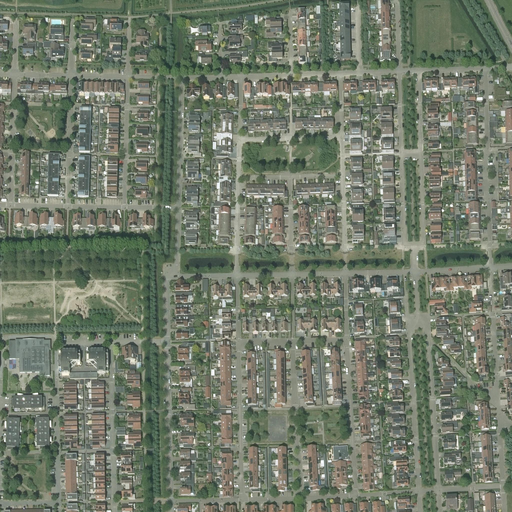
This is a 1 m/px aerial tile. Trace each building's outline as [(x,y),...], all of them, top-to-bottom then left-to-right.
[(381,10),(390,10),(390,4),(385,4),(385,1),(380,1),(381,10)] [(82,23),(82,30),(93,30),(93,27),(96,27),(96,20),(88,19),(88,23),(82,23)] [(270,28),(281,28),(281,22),(273,22),(273,19),(266,19),(266,26),(270,26),(270,28)] [(108,20),(107,26),(111,27),(111,31),(122,31),(122,24),(117,24),(117,20),(108,20)] [(236,24),(229,24),(229,32),(241,32),(241,24),(243,24),(243,21),(236,21),(236,24)] [(0,34),(2,34),(2,31),(8,31),(8,23),(0,22),(0,34)] [(202,28),(198,28),(199,34),(202,34),(202,37),(208,37),(208,34),(211,34),(210,28),(207,28),(207,25),(201,25),(202,28)] [(24,26),(24,34),(28,35),(28,41),(35,41),(35,35),(36,35),(36,26),(24,26)] [(49,36),(49,41),(55,41),(57,41),(64,41),(64,36),(63,36),(63,27),(59,27),(59,26),(51,26),(51,36),(49,36)] [(281,28),(270,28),(270,31),(266,31),(267,38),(274,38),(274,35),(282,34),(281,28)] [(137,35),(136,42),(139,42),(140,43),(140,47),(147,47),(147,44),(148,44),(149,35),(145,35),(146,32),(139,31),(138,35),(137,35)] [(81,38),(81,44),(92,45),(92,41),(94,41),(94,34),(88,34),(88,38),(81,38)] [(230,40),(229,41),(229,47),(230,48),(240,48),(240,41),(243,41),(243,36),(234,37),(234,40),(230,40)] [(113,49),(120,49),(121,47),(121,40),(110,39),(110,46),(113,46),(113,49)] [(205,40),(196,40),(196,45),(198,45),(199,54),(202,54),(202,51),(211,51),(211,43),(205,43),(205,40)] [(44,43),(43,49),(51,49),(50,53),(53,53),(53,57),(63,57),(63,55),(64,55),(64,53),(63,53),(64,49),(59,49),(58,48),(58,43),(44,43)] [(272,53),(282,53),(282,46),(275,47),(275,43),(268,44),(268,49),(272,49),(272,53)] [(24,47),(23,55),(33,56),(33,53),(35,53),(36,52),(36,44),(30,44),(30,48),(24,47)] [(81,52),(81,59),(92,59),(92,56),(95,56),(95,49),(87,49),(87,53),(81,52)] [(120,49),(113,49),(113,50),(112,50),(112,56),(113,56),(113,59),(105,59),(105,63),(113,63),(113,59),(120,59),(120,56),(121,56),(121,50),(120,50),(120,49)] [(136,54),(136,61),(146,62),(147,58),(152,59),(152,51),(140,51),(140,55),(136,54)] [(236,56),(230,56),(230,66),(235,65),(235,63),(240,63),(240,58),(244,58),(244,52),(236,52),(236,56)] [(282,53),(272,53),(272,57),(268,57),(269,63),(275,63),(275,59),(282,59),(282,53)] [(382,53),(379,54),(379,62),(391,62),(391,53),(382,53)] [(204,54),(198,55),(198,58),(201,58),(202,65),(211,64),(211,57),(204,57),(204,54)] [(444,85),(441,85),(441,89),(441,92),(444,91),(444,89),(450,88),(450,79),(443,80),(444,85)] [(459,79),(450,79),(450,88),(460,88),(459,79)] [(469,88),(469,79),(459,79),(460,88),(469,88)] [(476,79),(469,79),(469,88),(469,90),(472,90),(472,88),(474,88),(475,94),(478,94),(478,82),(476,82),(476,79)] [(431,89),(431,80),(424,80),(424,84),(422,84),(422,92),(425,92),(425,89),(431,89)] [(437,80),(431,80),(431,89),(441,89),(441,85),(438,85),(437,80)] [(388,90),(388,81),(381,82),(381,87),(378,87),(379,91),(379,93),(382,92),(382,91),(388,90)] [(2,82),(2,94),(5,94),(5,93),(11,94),(11,84),(8,84),(6,84),(6,82),(2,82)] [(140,93),(151,94),(151,89),(149,89),(149,82),(144,82),(144,83),(139,83),(138,90),(140,90),(140,93)] [(369,91),(369,82),(362,82),(359,82),(359,88),(360,88),(360,93),(363,93),(363,91),(369,91)] [(379,91),(378,87),(375,87),(375,82),(369,82),(369,91),(379,91)] [(26,95),(26,83),(23,83),(23,84),(21,84),(18,84),(17,94),(26,95)] [(30,83),(26,83),(26,95),(35,95),(35,85),(32,85),(32,84),(30,84),(30,83)] [(35,85),(35,95),(43,95),(43,92),(44,83),(40,83),(40,85),(38,85),(35,85)] [(47,83),(44,83),(43,92),(49,92),(52,92),(52,85),(49,85),(47,85),(47,83)] [(323,84),(320,84),(321,93),(330,92),(330,83),(323,84)] [(330,83),(330,92),(337,92),(338,92),(338,87),(336,87),(336,83),(330,83)] [(360,88),(359,88),(357,88),(356,83),(350,83),(350,92),(356,92),(356,93),(360,93),(360,88)] [(52,92),(52,95),(61,95),(61,84),(58,84),(58,85),(56,85),(55,85),(52,85),(52,92)] [(84,94),(85,84),(76,84),(76,96),(79,96),(79,94),(84,94)] [(302,95),(302,89),(299,89),(299,84),(292,85),(292,94),(298,93),(299,95),(302,95)] [(311,93),(311,84),(304,84),(305,89),(302,89),(302,95),(305,95),(305,93),(311,93)] [(317,84),(311,84),(311,93),(321,93),(320,84),(317,84)] [(115,85),(115,95),(121,95),(125,95),(125,93),(124,93),(124,85),(115,85)] [(234,85),(227,86),(228,97),(234,97),(234,99),(238,99),(238,93),(234,93),(234,85)] [(268,85),(262,86),(262,96),(268,95),(268,97),(271,97),(271,88),(268,88),(268,85)] [(281,95),(280,85),(274,85),(274,88),(271,88),(271,97),(275,97),(275,95),(281,95)] [(280,85),(281,95),(286,95),(286,96),(290,96),(289,87),(286,88),(286,85),(280,85)] [(212,91),(210,91),(209,91),(209,86),(203,87),(203,98),(209,98),(209,100),(213,100),(213,90),(212,90),(212,91)] [(222,86),(215,86),(216,98),(222,97),(222,99),(226,99),(226,90),(222,90),(222,86)] [(253,97),(253,89),(250,89),(250,86),(244,86),(244,96),(250,96),(250,97),(253,97)] [(262,96),(262,86),(256,86),(256,89),(253,89),(253,97),(257,97),(257,96),(262,96)] [(189,88),(187,88),(187,98),(196,98),(196,95),(199,95),(199,88),(196,88),(196,87),(189,87),(189,88)] [(499,88),(495,89),(495,100),(509,100),(509,96),(506,96),(505,92),(499,92),(499,88)] [(151,94),(140,93),(140,97),(138,97),(138,103),(143,103),(143,105),(149,105),(149,98),(151,98),(151,94)] [(511,102),(502,103),(502,108),(500,108),(500,112),(505,112),(511,111),(511,102)] [(477,113),(478,113),(478,109),(475,109),(475,104),(464,104),(464,110),(465,110),(465,113),(466,113),(477,113)] [(428,114),(437,114),(437,108),(439,108),(439,105),(430,105),(430,108),(427,108),(428,114)] [(381,115),(391,115),(391,110),(392,110),(392,107),(386,107),(386,109),(381,110),(381,115)] [(350,116),(360,116),(360,109),(361,109),(361,108),(348,108),(348,111),(350,111),(350,116)] [(138,113),(138,120),(139,120),(139,122),(139,123),(143,123),(143,121),(148,121),(148,115),(150,115),(150,110),(140,110),(140,113),(138,113)] [(222,122),(233,122),(233,116),(227,115),(227,112),(221,112),(221,116),(222,116),(222,122)] [(189,125),(200,125),(200,117),(202,117),(202,114),(196,114),(196,113),(189,113),(190,113),(190,117),(189,117),(189,125)] [(437,114),(428,114),(428,120),(430,120),(430,123),(439,123),(439,119),(438,119),(437,114)] [(391,115),(381,115),(381,122),(380,122),(380,123),(393,122),(393,119),(391,119),(391,115)] [(360,116),(350,116),(350,120),(349,120),(349,124),(361,123),(360,123),(360,116)] [(285,119),(279,120),(280,131),(286,130),(286,124),(289,124),(289,118),(285,118),(285,119)] [(302,130),(302,119),(295,119),(295,118),(292,118),(292,124),(295,124),(295,130),(302,130)] [(393,122),(380,123),(380,124),(381,124),(382,131),(391,130),(391,126),(393,126),(393,122)] [(361,123),(349,124),(349,127),(351,127),(351,131),(360,131),(360,128),(361,128),(362,127),(363,127),(363,124),(362,123),(361,123)] [(439,123),(430,123),(431,126),(428,126),(428,132),(438,132),(438,126),(439,126),(439,123)] [(137,128),(137,135),(142,135),(142,137),(148,137),(148,135),(151,135),(151,129),(150,129),(150,125),(139,125),(139,129),(137,128)] [(200,125),(189,125),(189,133),(199,133),(200,125)] [(233,128),(222,128),(222,134),(220,134),(217,134),(216,137),(226,138),(226,135),(232,135),(233,128)] [(391,130),(382,131),(382,138),(381,138),(393,138),(393,135),(391,135),(391,130)] [(360,131),(351,131),(351,136),(349,136),(349,139),(362,139),(362,138),(361,138),(360,131)] [(438,137),(438,132),(428,132),(428,138),(431,138),(431,141),(440,141),(440,137),(438,137)] [(189,138),(188,146),(199,146),(199,138),(202,138),(202,135),(195,135),(195,138),(189,138)] [(216,137),(214,137),(214,139),(216,139),(216,141),(221,141),(221,147),(232,147),(232,141),(226,141),(226,138),(216,137)] [(393,138),(381,138),(381,139),(382,139),(382,146),(392,146),(392,141),(393,141),(393,138)] [(362,140),(362,139),(349,139),(349,142),(351,142),(351,147),(361,147),(361,140),(362,140)] [(478,140),(467,140),(467,145),(466,145),(466,149),(473,148),(473,145),(478,145),(478,140)] [(137,144),(137,151),(142,151),(142,152),(147,152),(147,146),(149,146),(150,141),(139,141),(139,144),(137,144)] [(440,141),(431,141),(431,144),(428,144),(428,150),(438,150),(438,144),(440,144),(440,141)] [(118,145),(108,145),(108,150),(110,150),(110,154),(118,154),(118,145)] [(199,146),(188,146),(188,154),(194,154),(194,157),(201,157),(201,154),(199,154),(199,146)] [(392,146),(382,146),(382,153),(381,153),(381,154),(394,154),(394,150),(392,150),(392,146)] [(232,147),(221,147),(221,153),(220,153),(219,156),(226,157),(226,154),(232,154),(232,147)] [(361,147),(351,147),(351,152),(350,152),(350,155),(362,155),(362,154),(361,154),(361,147)] [(465,160),(476,160),(476,155),(475,155),(475,151),(463,152),(463,155),(465,155),(465,160)] [(429,165),(439,164),(439,159),(440,159),(440,155),(431,155),(431,159),(429,159),(429,165)] [(352,165),(361,165),(361,157),(350,158),(350,161),(352,161),(352,165)] [(383,165),(392,164),(392,160),(394,160),(394,157),(379,157),(379,159),(380,160),(382,160),(383,165)] [(108,162),(108,167),(118,167),(118,159),(110,158),(110,162),(108,162)] [(137,163),(136,169),(141,169),(141,171),(147,171),(147,165),(149,165),(149,160),(138,159),(138,163),(137,163)] [(186,171),(198,171),(199,163),(204,163),(204,160),(194,160),(194,163),(188,163),(188,168),(186,168),(186,171)] [(221,171),(231,171),(232,165),(227,165),(227,162),(218,162),(218,165),(221,165),(221,171)] [(392,164),(383,165),(383,172),(382,172),(382,173),(394,172),(394,169),(392,169),(392,164)] [(439,164),(429,165),(429,170),(432,170),(432,174),(441,173),(440,170),(439,170),(439,164)] [(361,165),(352,165),(352,170),(350,170),(350,173),(363,173),(363,172),(362,172),(361,165)] [(198,171),(186,171),(186,174),(188,174),(187,179),(194,179),(194,182),(201,182),(201,179),(198,179),(198,171)] [(219,177),(219,181),(225,181),(225,178),(231,178),(231,171),(221,171),(220,177),(219,177)] [(394,172),(382,173),(383,173),(383,180),(393,180),(392,175),(394,175),(394,172)] [(136,177),(136,183),(141,183),(141,185),(146,185),(147,178),(149,178),(149,173),(138,173),(138,177),(136,177)] [(363,174),(363,173),(350,173),(350,177),(352,177),(352,181),(362,181),(362,174),(363,174)] [(441,173),(432,174),(432,177),(429,177),(429,183),(439,182),(439,177),(441,177),(441,173)] [(393,180),(383,180),(383,187),(382,187),(382,188),(386,188),(395,188),(394,185),(393,185),(393,180)] [(225,181),(219,181),(219,184),(220,184),(220,190),(231,190),(231,184),(225,184),(225,181)] [(362,181),(352,181),(352,186),(351,186),(351,189),(359,189),(359,186),(362,186),(362,181)] [(439,182),(429,183),(430,188),(432,188),(432,192),(441,191),(441,188),(439,188),(439,182)] [(187,188),(187,196),(198,196),(198,188),(201,189),(201,185),(194,185),(194,188),(187,188)] [(303,196),(302,185),(296,185),(296,192),(293,192),(293,198),(296,198),(296,196),(303,196)] [(285,186),(278,186),(278,197),(284,197),(284,198),(287,198),(288,192),(285,192),(285,186)] [(136,190),(136,197),(141,197),(141,199),(146,199),(146,192),(148,192),(148,187),(138,187),(138,191),(136,190)] [(395,188),(386,188),(386,190),(383,191),(383,196),(393,196),(393,191),(395,191),(395,188)] [(441,191),(432,192),(432,195),(430,195),(430,201),(432,201),(432,203),(437,203),(437,201),(440,200),(440,195),(441,195),(441,191)] [(477,193),(466,193),(466,198),(465,198),(465,202),(476,201),(476,198),(477,198),(477,193)] [(198,196),(187,196),(187,204),(193,204),(193,207),(200,207),(200,204),(198,204),(198,196)] [(231,197),(220,196),(220,202),(215,202),(215,207),(221,207),(227,207),(227,203),(230,203),(231,197)] [(362,196),(353,197),(353,201),(351,201),(351,205),(363,204),(363,203),(362,203),(362,196)] [(393,200),(393,196),(383,196),(384,201),(384,204),(395,203),(395,200),(393,200)] [(384,216),(394,216),(393,212),(395,211),(395,205),(379,206),(379,208),(383,208),(383,209),(384,209),(384,216)] [(430,214),(440,214),(440,208),(441,208),(441,205),(433,205),(433,208),(430,208),(430,214)] [(353,217),(363,217),(362,206),(351,206),(351,213),(353,213),(353,217)] [(186,221),(197,221),(197,214),(200,214),(200,210),(193,210),(193,213),(187,213),(186,221)] [(26,228),(26,218),(23,218),(23,214),(20,214),(20,215),(16,215),(16,219),(15,219),(15,226),(21,226),(21,228),(26,228)] [(26,218),(26,228),(31,228),(31,226),(37,226),(38,219),(36,219),(36,216),(33,216),(33,214),(30,214),(30,218),(26,218)] [(440,219),(440,214),(430,214),(430,220),(433,220),(433,223),(442,223),(442,219),(440,219)] [(51,234),(51,218),(48,218),(48,215),(45,215),(45,216),(41,216),(41,219),(40,219),(40,226),(46,226),(46,228),(46,231),(48,231),(48,235),(51,235),(51,234)] [(51,218),(51,234),(53,234),(53,229),(56,229),(56,227),(62,227),(62,226),(62,221),(62,220),(61,220),(61,216),(58,216),(58,215),(55,215),(55,218),(51,218)] [(84,229),(84,219),(80,219),(80,216),(77,216),(77,217),(74,217),(74,220),(73,220),(73,227),(79,227),(79,229),(84,229)] [(87,219),(84,219),(84,229),(89,229),(89,227),(95,227),(95,220),(94,220),(94,217),(90,217),(90,216),(87,216),(87,219)] [(109,229),(109,219),(105,219),(105,216),(102,216),(102,217),(99,217),(99,220),(98,220),(98,227),(104,227),(104,229),(109,229)] [(109,219),(109,229),(114,229),(114,228),(120,228),(120,221),(119,221),(119,217),(115,217),(115,216),(112,216),(112,219),(109,219)] [(140,230),(140,219),(136,219),(136,216),(133,216),(133,217),(130,217),(130,221),(129,221),(129,222),(129,227),(129,228),(135,228),(135,230),(140,230)] [(140,219),(140,230),(145,230),(145,228),(151,228),(151,221),(150,221),(150,217),(146,217),(146,216),(143,216),(143,220),(140,219)] [(394,216),(384,216),(384,223),(383,223),(383,224),(396,224),(395,221),(394,221),(394,216)] [(363,217),(353,217),(353,222),(351,222),(352,225),(358,225),(358,223),(363,222),(363,217)] [(197,221),(186,221),(186,229),(197,229),(197,221)] [(442,223),(433,223),(433,226),(431,226),(431,232),(433,232),(441,232),(440,226),(442,226),(442,223)] [(396,224),(383,224),(383,225),(384,225),(384,232),(394,232),(394,227),(396,227),(396,224)] [(358,225),(352,225),(352,228),(353,228),(354,233),(363,233),(363,226),(364,226),(364,225),(358,225)] [(186,234),(186,242),(186,245),(196,245),(196,242),(197,242),(197,234),(199,234),(199,231),(192,231),(192,234),(186,234)] [(480,231),(469,231),(469,234),(469,240),(480,240),(480,234),(483,234),(483,231),(480,231)] [(394,232),(384,232),(385,239),(384,239),(384,240),(387,240),(387,243),(396,242),(396,239),(396,236),(394,236),(394,232)] [(433,232),(434,235),(431,235),(431,241),(435,241),(435,243),(441,243),(441,241),(441,235),(442,235),(442,232),(441,232),(433,232)] [(363,233),(354,233),(354,240),(352,240),(352,243),(358,243),(358,240),(364,240),(364,239),(363,240),(363,233)] [(326,234),(324,234),(324,238),(326,238),(326,243),(337,243),(337,238),(339,238),(338,234),(337,234),(326,234)] [(273,235),(271,235),(271,239),(273,239),(273,244),(284,244),(284,239),(285,239),(285,235),(284,235),(273,235)] [(299,235),(297,235),(297,239),(299,238),(299,244),(310,244),(310,238),(311,238),(311,235),(310,235),(299,235)] [(218,236),(217,236),(217,240),(218,240),(218,245),(229,246),(229,240),(231,240),(231,237),(229,237),(218,236)] [(244,236),(243,236),(242,240),(244,240),(244,245),(255,245),(255,240),(256,240),(257,236),(255,236),(244,236)] [(509,285),(509,275),(503,275),(503,282),(500,283),(501,290),(506,290),(506,286),(509,285)] [(476,287),(476,277),(475,277),(475,276),(472,276),(472,277),(470,277),(470,283),(467,283),(468,291),(471,290),(471,287),(476,287)] [(458,288),(458,278),(457,278),(457,277),(454,277),(454,278),(452,278),(452,284),(449,284),(450,292),(453,291),(453,288),(458,288)] [(468,291),(467,283),(464,284),(464,278),(462,278),(462,277),(458,277),(459,278),(458,278),(458,288),(464,288),(464,291),(468,291)] [(440,289),(440,279),(439,279),(439,278),(436,278),(436,279),(434,280),(434,285),(431,286),(432,293),(435,293),(435,290),(440,289)] [(450,292),(449,284),(446,285),(446,279),(444,279),(444,278),(440,278),(441,279),(440,279),(440,289),(444,289),(444,291),(444,292),(446,292),(450,292)] [(393,290),(392,279),(389,279),(389,280),(386,280),(387,285),(384,286),(384,292),(387,291),(387,290),(393,290)] [(358,291),(357,280),(354,281),(355,282),(352,282),(352,287),(349,287),(350,293),(353,293),(353,291),(358,291)] [(367,293),(366,287),(364,287),(363,281),(361,281),(360,280),(357,280),(358,291),(363,290),(364,293),(367,293)] [(370,287),(366,287),(367,293),(370,293),(370,291),(375,291),(375,280),(372,280),(372,281),(369,282),(370,287)] [(378,280),(375,280),(375,291),(381,290),(381,292),(384,292),(384,286),(381,286),(381,281),(378,281),(378,280)] [(177,285),(176,285),(176,291),(189,291),(189,284),(184,285),(184,282),(177,282),(177,285)] [(306,299),(306,291),(303,291),(303,285),(296,286),(297,296),(303,296),(303,299),(304,299),(304,300),(307,301),(306,299)] [(306,299),(310,299),(310,296),(316,296),(316,285),(309,285),(309,291),(306,291),(306,299)] [(331,298),(331,291),(328,291),(327,285),(321,285),(321,296),(327,295),(327,298),(331,298)] [(334,291),(331,291),(331,298),(334,298),(334,295),(343,295),(343,291),(340,291),(340,285),(334,285),(334,291)] [(256,292),(253,292),(253,300),(256,300),(256,297),(262,297),(262,286),(256,286),(256,292)] [(278,299),(278,292),(274,292),(274,286),(268,286),(268,297),(274,297),(274,300),(278,299)] [(281,292),(278,292),(278,299),(278,303),(280,303),(280,299),(281,299),(281,296),(287,296),(287,286),(281,286),(281,292)] [(222,301),(222,293),(219,293),(219,287),(212,287),(212,298),(219,298),(219,301),(222,301)] [(225,293),(222,293),(222,301),(225,300),(226,302),(231,302),(232,301),(232,297),(232,291),(232,288),(232,287),(225,287),(225,293)] [(253,300),(253,292),(250,292),(249,291),(249,287),(243,287),(243,297),(249,297),(249,300),(253,300)] [(183,297),(176,297),(176,303),(187,303),(187,300),(189,300),(190,300),(191,300),(192,299),(192,297),(193,297),(192,293),(183,293),(183,297)] [(505,308),(501,308),(501,311),(511,311),(511,297),(504,298),(505,308)] [(389,309),(401,308),(400,306),(399,306),(399,303),(394,303),(394,300),(388,301),(389,309)] [(353,309),(352,309),(352,312),(363,311),(362,309),(364,309),(364,302),(355,303),(355,306),(353,306),(353,309)] [(472,310),(469,310),(469,313),(476,313),(476,310),(482,309),(482,308),(483,308),(482,304),(481,304),(481,303),(471,304),(472,310)] [(183,309),(176,309),(176,315),(188,315),(187,312),(190,312),(190,309),(193,309),(193,305),(183,305),(183,309)] [(434,307),(433,307),(434,311),(435,311),(435,312),(441,312),(441,315),(448,315),(448,311),(445,311),(444,306),(434,306),(434,307)] [(401,308),(389,309),(389,318),(395,317),(395,315),(400,314),(400,312),(401,311),(401,308)] [(230,320),(230,313),(230,310),(222,310),(222,316),(215,316),(215,317),(215,319),(215,320),(222,320),(230,320)] [(352,312),(352,315),(353,314),(353,317),(356,317),(356,320),(357,320),(359,320),(365,319),(364,316),(363,316),(363,311),(352,312)] [(503,325),(511,324),(511,317),(511,318),(510,315),(502,315),(502,319),(500,319),(500,325),(503,325)] [(180,321),(176,321),(176,327),(188,327),(188,324),(191,324),(191,321),(193,321),(194,317),(180,317),(180,321)] [(281,332),(288,332),(291,332),(291,324),(287,324),(285,324),(284,317),(281,317),(281,321),(281,324),(281,332)] [(395,317),(389,318),(390,327),(402,326),(402,323),(401,323),(400,320),(395,320),(395,317)] [(484,326),(485,326),(485,320),(482,320),(482,317),(473,317),(473,321),(475,323),(476,326),(476,327),(484,326)] [(252,325),(249,325),(246,325),(246,318),(242,318),(243,333),(249,333),(249,332),(252,332),(252,325)] [(262,325),(259,325),(259,324),(256,324),(256,318),(252,318),(252,325),(252,332),(252,333),(259,333),(259,332),(262,332),(262,325)] [(271,324),(268,325),(268,324),(265,324),(265,318),(262,318),(262,325),(262,332),(262,333),(268,333),(268,332),(271,332),(271,324)] [(281,324),(281,321),(275,321),(275,318),(271,318),(271,324),(271,332),(271,333),(278,332),(281,332),(281,324)] [(307,326),(307,318),(303,318),(303,321),(297,322),(297,326),(297,332),(304,332),(304,326),(307,326)] [(310,318),(307,318),(307,326),(310,326),(310,332),(317,332),(317,321),(310,321),(310,318)] [(331,325),(331,318),(328,318),(328,321),(322,321),(322,332),(328,331),(328,325),(331,325)] [(331,318),(331,325),(335,325),(335,331),(341,331),(341,321),(335,321),(335,318),(331,318)] [(354,324),(352,324),(352,328),(353,328),(353,329),(364,328),(363,323),(365,323),(365,319),(359,320),(357,320),(356,320),(356,323),(354,323),(354,324)] [(446,328),(446,322),(448,322),(448,319),(437,319),(437,322),(435,323),(436,329),(437,329),(437,328),(446,328)] [(222,320),(222,323),(222,326),(216,326),(216,330),(222,329),(230,329),(231,329),(231,323),(230,323),(230,320),(222,320)] [(402,326),(390,327),(390,335),(396,335),(396,332),(401,331),(401,329),(402,329),(402,326)] [(364,328),(353,329),(353,332),(354,332),(355,334),(360,334),(360,337),(366,337),(366,333),(364,334),(364,328)] [(437,328),(437,329),(437,331),(436,332),(436,338),(441,337),(449,337),(449,336),(452,336),(452,334),(449,334),(449,328),(446,328),(437,328)] [(182,333),(176,333),(177,339),(188,339),(188,335),(193,335),(194,335),(195,334),(195,333),(195,329),(182,329),(182,333)] [(222,329),(223,332),(222,332),(222,335),(212,336),(212,339),(216,339),(231,339),(231,332),(230,332),(230,329),(222,329)] [(452,336),(449,336),(449,337),(441,337),(441,341),(443,340),(443,346),(448,346),(454,345),(453,339),(452,339),(452,336)] [(398,338),(385,339),(386,342),(389,342),(389,348),(399,347),(399,341),(398,338)] [(15,342),(9,342),(9,360),(19,359),(20,373),(40,373),(40,377),(50,376),(49,350),(51,350),(50,341),(44,341),(44,340),(15,341),(15,342)] [(220,352),(230,352),(230,346),(230,343),(219,343),(219,346),(220,346),(220,352)] [(178,355),(188,354),(188,348),(194,348),(194,344),(182,344),(182,348),(178,348),(178,355)] [(459,345),(454,345),(448,346),(448,349),(450,349),(450,355),(461,354),(460,348),(459,348),(459,345)] [(331,357),(339,356),(338,350),(336,351),(336,347),(327,348),(327,351),(330,351),(331,357)] [(302,359),(310,358),(310,352),(311,352),(311,349),(304,349),(304,352),(301,353),(302,359)] [(399,349),(386,350),(386,353),(390,353),(390,358),(400,358),(400,355),(401,355),(401,352),(400,352),(399,352),(399,349)] [(247,360),(255,360),(255,354),(257,354),(257,351),(250,351),(250,354),(247,354),(247,360)] [(276,360),(284,359),(284,354),(281,354),(281,351),(274,351),(275,354),(276,354),(276,360)] [(81,363),(80,357),(77,357),(77,352),(61,352),(61,357),(58,357),(59,370),(62,370),(62,374),(70,374),(70,367),(73,363),(81,363)] [(108,356),(105,356),(105,352),(89,352),(89,356),(86,356),(86,363),(94,363),(97,366),(97,373),(97,374),(106,374),(106,369),(109,369),(108,356)] [(188,354),(178,355),(178,361),(185,361),(185,364),(192,364),(191,360),(188,360),(188,354)] [(448,369),(450,369),(450,366),(448,366),(448,363),(445,363),(445,360),(441,361),(440,359),(438,359),(437,361),(437,363),(438,364),(438,370),(440,370),(448,369)] [(400,360),(387,360),(387,364),(390,363),(391,369),(401,369),(400,363),(400,360)] [(511,366),(505,367),(505,366),(503,367),(503,373),(505,373),(506,376),(511,375),(511,366)] [(180,377),(190,377),(190,373),(192,373),(192,372),(195,372),(195,367),(185,367),(185,371),(180,371),(180,377)] [(452,369),(450,369),(448,369),(440,370),(441,373),(443,373),(443,378),(452,378),(453,378),(453,372),(452,372),(452,369)] [(486,369),(478,369),(478,373),(477,375),(477,379),(479,379),(479,383),(482,383),(482,379),(485,378),(485,375),(488,375),(488,369),(486,369)] [(399,370),(388,371),(388,374),(391,374),(391,380),(401,379),(401,373),(399,373),(399,370)] [(127,381),(140,380),(140,373),(135,373),(135,372),(130,372),(130,375),(127,375),(127,381)] [(190,381),(190,377),(180,377),(180,383),(184,383),(184,385),(185,385),(185,388),(191,388),(192,388),(192,384),(192,381),(190,381)] [(443,378),(441,378),(441,382),(443,382),(444,387),(453,387),(454,387),(453,381),(452,378),(443,378)] [(400,381),(388,382),(388,385),(392,385),(392,391),(402,390),(402,384),(400,384),(400,381)] [(444,387),(441,387),(441,390),(440,391),(440,397),(450,396),(450,390),(453,390),(453,387),(444,387)] [(185,388),(184,388),(185,391),(183,391),(183,393),(179,393),(179,400),(189,399),(189,396),(190,396),(191,395),(191,388),(185,388)] [(401,392),(389,393),(389,396),(392,396),(393,402),(403,401),(402,395),(401,395),(401,392)] [(368,394),(358,395),(359,401),(364,401),(364,404),(370,403),(370,400),(369,400),(368,394)] [(341,396),(333,397),(334,405),(340,405),(339,402),(342,402),(341,396)] [(312,398),(304,398),(305,404),(307,404),(307,407),(315,407),(314,403),(313,403),(313,401),(316,400),(316,398),(312,398)] [(441,405),(440,405),(440,408),(441,408),(441,409),(451,408),(451,404),(456,404),(455,398),(448,398),(448,401),(440,402),(441,405)] [(189,399),(179,400),(179,406),(185,406),(185,410),(195,410),(195,405),(189,405),(189,399)] [(285,399),(277,399),(277,405),(275,405),(275,408),(281,408),(281,405),(285,405),(285,399)] [(231,400),(221,400),(221,406),(220,406),(220,409),(226,409),(226,406),(231,406),(231,400)] [(256,400),(248,400),(248,406),(251,406),(251,409),(258,409),(258,406),(256,406),(256,403),(258,403),(258,400),(256,400)] [(488,410),(487,404),(484,405),(484,401),(476,402),(476,406),(478,408),(478,411),(480,411),(488,411),(488,410)] [(395,404),(387,404),(387,410),(391,409),(392,414),(404,413),(403,406),(396,407),(395,404)] [(360,415),(370,414),(369,411),(371,411),(371,410),(371,409),(370,408),(370,405),(361,406),(361,409),(359,409),(360,415)] [(441,418),(441,420),(442,420),(442,421),(452,421),(452,416),(456,416),(456,415),(460,415),(460,413),(463,413),(463,410),(460,410),(449,411),(449,414),(441,414),(441,418)] [(221,421),(231,420),(231,414),(226,414),(226,411),(220,411),(220,415),(221,415),(221,421)] [(192,421),(193,421),(192,415),(191,415),(191,412),(185,412),(185,415),(182,415),(179,415),(179,418),(179,421),(181,421),(192,421)] [(396,416),(388,416),(388,422),(392,422),(392,426),(404,425),(404,418),(396,419),(396,416)] [(194,421),(193,421),(192,421),(181,421),(181,427),(187,427),(187,430),(194,430),(194,427),(194,421)] [(490,427),(490,421),(480,422),(481,431),(489,430),(489,427),(490,427)] [(442,430),(441,430),(441,433),(442,432),(442,434),(453,433),(452,429),(457,428),(457,422),(449,423),(449,426),(442,426),(442,430)] [(397,428),(388,428),(389,434),(393,434),(393,438),(405,437),(405,430),(397,431),(397,428)] [(194,430),(187,430),(187,434),(181,434),(181,439),(193,439),(194,439),(194,434),(197,434),(197,430),(194,430)] [(371,438),(371,432),(361,433),(361,439),(366,439),(366,442),(373,441),(372,438),(371,438)] [(483,442),(491,442),(491,436),(490,436),(489,433),(481,434),(481,437),(482,437),(483,442)] [(449,441),(443,442),(444,450),(455,449),(454,441),(456,441),(455,435),(449,436),(449,441)] [(222,439),(222,445),(220,445),(220,448),(227,448),(227,445),(232,445),(232,438),(222,439)] [(181,439),(180,439),(180,443),(179,443),(179,446),(182,446),(182,445),(183,445),(183,449),(192,448),(192,445),(193,445),(193,439),(181,439)] [(128,445),(125,446),(125,449),(132,449),(132,446),(135,446),(135,447),(141,447),(141,440),(128,440),(128,445)] [(405,445),(404,445),(404,442),(389,443),(389,450),(393,449),(394,454),(406,453),(405,445)] [(347,447),(333,448),(334,462),(348,461),(348,457),(346,456),(346,453),(348,452),(347,447)] [(222,459),(232,459),(232,453),(227,453),(227,450),(221,450),(221,453),(222,453),(222,459)] [(452,455),(444,455),(444,464),(455,464),(455,460),(461,460),(460,451),(452,452),(452,455)] [(123,463),(131,463),(131,460),(131,456),(134,456),(134,452),(127,452),(127,454),(121,454),(121,460),(123,460),(123,463)] [(190,452),(180,452),(180,458),(183,457),(183,458),(184,458),(184,462),(196,462),(195,455),(190,455),(190,452)] [(398,457),(394,457),(389,458),(389,461),(391,462),(393,462),(396,462),(396,466),(407,466),(407,464),(408,464),(408,461),(406,461),(406,459),(400,460),(400,457),(398,457)] [(131,463),(123,463),(123,467),(121,467),(122,473),(128,473),(128,475),(135,475),(135,470),(132,470),(132,466),(131,466),(131,463)] [(190,463),(180,463),(180,469),(184,469),(184,470),(185,474),(194,474),(193,466),(190,466),(190,463)] [(407,466),(396,466),(397,471),(394,471),(394,476),(401,476),(401,473),(407,472),(407,471),(408,471),(408,467),(407,467),(407,466)] [(445,478),(444,479),(445,480),(445,481),(445,482),(454,482),(453,476),(461,476),(461,470),(452,471),(449,471),(447,471),(448,475),(445,475),(445,478)] [(493,480),(493,474),(484,475),(484,483),(492,483),(492,480),(493,480)] [(185,485),(194,485),(194,478),(190,478),(190,475),(180,475),(180,481),(184,481),(185,481),(185,485)] [(394,476),(392,476),(393,483),(397,483),(397,487),(408,486),(408,479),(403,479),(402,476),(401,476),(394,476)] [(124,489),(132,488),(132,485),(132,481),(135,481),(135,477),(128,477),(128,479),(122,479),(122,485),(124,485),(124,489)] [(347,480),(336,480),(336,485),(333,485),(333,490),(340,489),(340,486),(347,486),(347,480)] [(318,481),(309,482),(310,488),(312,488),(313,491),(321,490),(320,487),(318,487),(318,481)] [(287,483),(278,483),(278,489),(276,489),(276,492),(284,492),(284,489),(287,489),(287,483)] [(258,484),(249,484),(250,490),(252,490),(252,493),(260,492),(260,489),(258,489),(258,484)] [(194,485),(185,485),(185,489),(184,489),(184,490),(181,490),(181,496),(191,495),(190,492),(194,492),(194,485)] [(132,488),(124,489),(124,492),(122,492),(122,498),(128,498),(128,500),(135,500),(135,495),(132,495),(132,492),(132,488)] [(233,489),(223,489),(223,495),(219,495),(219,498),(230,498),(230,495),(233,495),(233,489)] [(485,501),(495,501),(494,495),(493,495),(493,492),(485,492),(485,501)] [(456,496),(446,496),(447,506),(449,506),(449,510),(457,510),(457,501),(461,500),(460,496),(456,496)] [(403,509),(405,509),(405,506),(409,505),(409,498),(398,499),(398,503),(394,503),(395,510),(396,510),(403,509)] [(380,503),(373,503),(373,511),(384,511),(384,507),(381,508),(380,503)]
